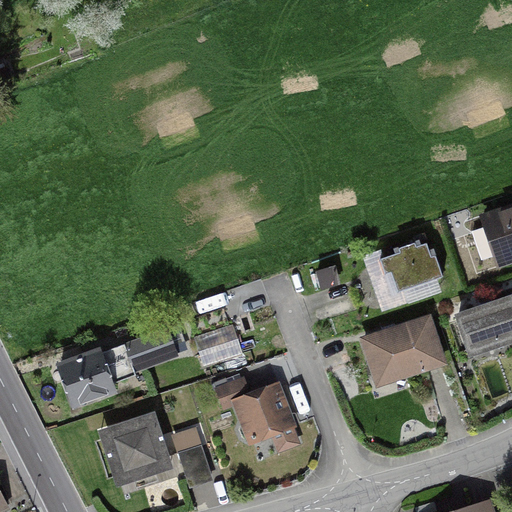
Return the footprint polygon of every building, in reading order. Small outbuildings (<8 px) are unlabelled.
[(495,256),(497,263),(511,258),(511,210),(483,220),(485,228),(472,232),(481,261),(495,256)] [(389,274),(396,294),(441,278),(434,256),(429,258),(425,244),(415,248),(413,244),(397,250),(398,254),(378,260),(384,276),(389,274)] [(469,352),(511,336),(511,301),(458,320),(469,352)] [(402,367),(405,375),(441,363),(427,320),(363,341),(374,376),(402,367)] [(232,326),(193,338),(202,367),(241,354),(232,326)] [(73,362),(58,367),(72,405),(111,391),(97,353),(83,358),(81,354),(71,357),(73,362)] [(250,441),(289,426),(274,388),(236,403),(250,441)] [(161,467),(164,462),(151,423),(146,421),(107,434),(105,438),(117,478),(122,480),(161,467)] [(192,433),(171,439),(187,487),(208,480),(192,433)]
